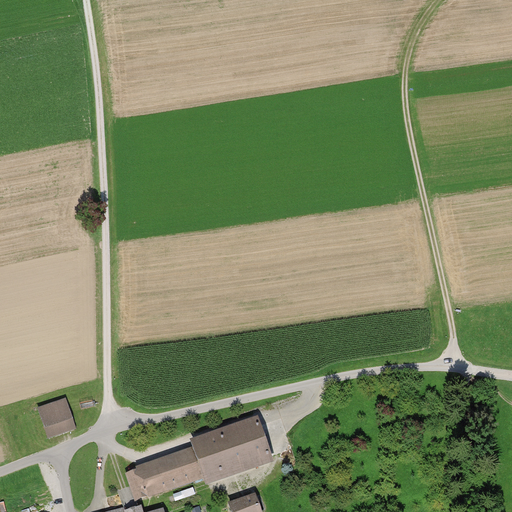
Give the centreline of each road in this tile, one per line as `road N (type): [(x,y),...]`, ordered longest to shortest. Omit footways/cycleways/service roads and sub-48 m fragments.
road 1 (unclassified): [(60,451),(110,430),(346,377),(411,369),(511,376)]
road 2 (track): [(110,430),(98,79),(86,0)]
road 3 (track): [(438,0),(413,43),(405,94),(455,369)]
